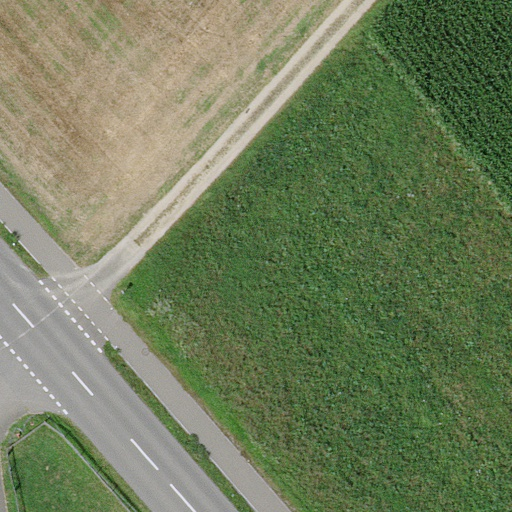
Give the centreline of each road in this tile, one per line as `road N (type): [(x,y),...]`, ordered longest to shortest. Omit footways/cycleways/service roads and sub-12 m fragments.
road 1 (track): [(316,0),(35,309)]
road 2 (tertiary): [(0,268),(214,511)]
